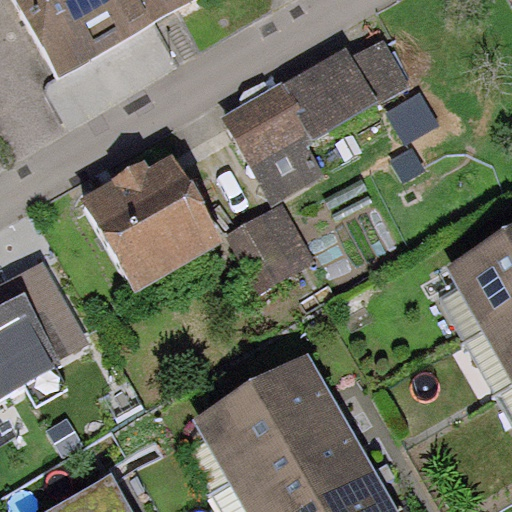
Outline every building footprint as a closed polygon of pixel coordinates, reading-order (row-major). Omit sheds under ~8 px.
[(12,0),(59,81),(201,0),(12,0)] [(384,43),(353,60),(379,106),(410,88),(384,43)] [(346,50),(222,122),(273,209),(326,178),(308,147),(379,106),(353,60),(346,50)] [(421,96),(389,115),(408,147),(440,127),(421,96)] [(82,205),(135,296),(223,245),(173,160),(150,173),(145,165),(112,185),(113,187),(82,205)] [(317,265),(282,205),(225,237),(260,297),(317,265)] [(511,232),(447,269),(481,329),(511,311),(511,232)] [(43,265),(14,282),(59,361),(89,343),(43,265)] [(14,282),(0,290),(0,403),(63,367),(59,361),(14,282)] [(511,311),(481,329),(511,385),(511,311)] [(344,420),(309,357),(193,423),(229,485),(344,420)] [(344,420),(229,485),(244,511),(305,511),(374,473),(344,420)] [(397,511),(374,473),(305,511),(397,511)] [(131,511),(112,478),(51,511),(131,511)]
